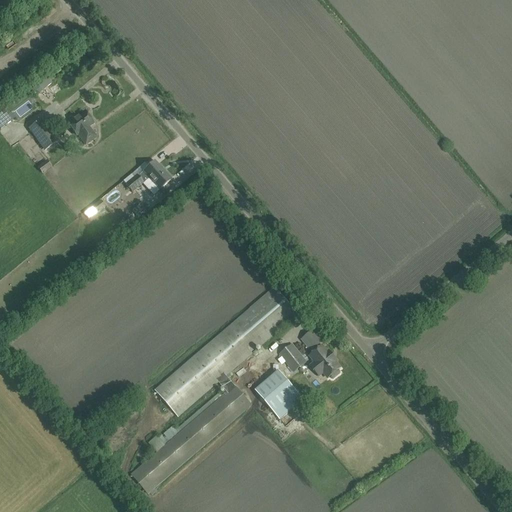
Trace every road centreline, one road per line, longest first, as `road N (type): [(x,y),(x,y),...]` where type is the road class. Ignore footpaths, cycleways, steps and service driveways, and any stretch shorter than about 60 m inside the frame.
road 1 (unclassified): [(369,352),(67,0)]
road 2 (unclassified): [(504,511),(369,352)]
road 3 (unclassified): [(369,352),(511,234)]
